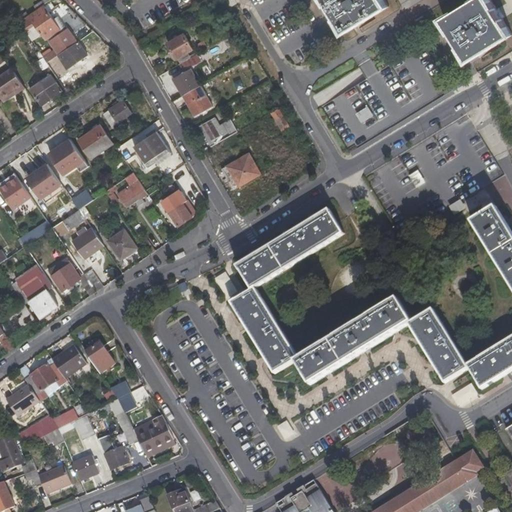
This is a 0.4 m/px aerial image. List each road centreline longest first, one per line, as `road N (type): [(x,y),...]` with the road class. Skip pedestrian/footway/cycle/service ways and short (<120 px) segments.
road 1 (residential): [(511,396),(468,422),(427,398),(248,511)]
road 2 (residential): [(136,66),(236,239)]
road 3 (residential): [(343,174),(511,73)]
road 4 (residential): [(107,300),(202,455)]
road 5 (residential): [(0,159),(136,66)]
road 6 (residential): [(289,87),(418,8)]
road 7 (residential): [(67,511),(202,455)]
road 8 (residential): [(107,300),(236,239)]
road 9 (residential): [(0,371),(107,300)]
road 10 (residential): [(236,239),(343,174)]
